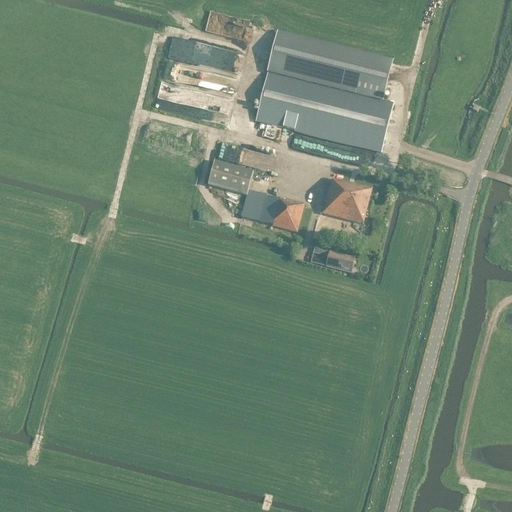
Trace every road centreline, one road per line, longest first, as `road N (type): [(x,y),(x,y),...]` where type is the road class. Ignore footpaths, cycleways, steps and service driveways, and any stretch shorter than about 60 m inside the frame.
road 1 (tertiary): [(389,511),(476,170),(511,80)]
road 2 (track): [(511,296),(496,306),(459,468),(472,483),(511,489)]
